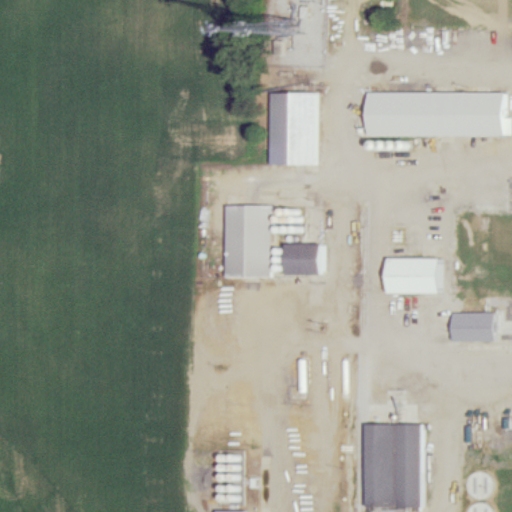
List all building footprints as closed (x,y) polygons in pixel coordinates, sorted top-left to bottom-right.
[(269,164),(315,164),(315,92),(269,92),(269,164)] [(507,136),(507,92),(368,92),(368,135),(507,136)] [(272,277),(272,205),(226,205),(226,277),(272,277)] [(323,244),(287,244),(287,274),(323,274),(323,244)] [(441,257),(389,257),(389,291),(441,291),(441,257)] [(453,339),(496,339),(496,320),(453,320),(453,339)] [(368,422),(367,505),(424,505),(424,423),(368,422)] [(489,492),(485,467),(465,471),(469,496),(489,492)]
